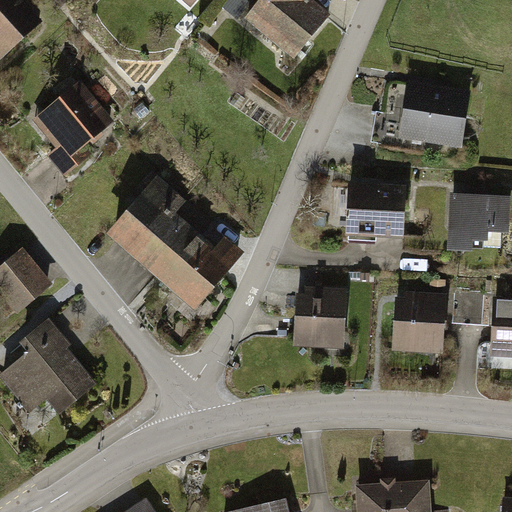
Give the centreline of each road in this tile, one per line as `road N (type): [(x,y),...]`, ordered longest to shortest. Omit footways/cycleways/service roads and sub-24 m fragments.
road 1 (residential): [(182,393),(234,328),(376,0)]
road 2 (tertiary): [(196,425),(324,404),(511,414)]
road 3 (residential): [(182,393),(0,167)]
road 4 (tertiary): [(30,511),(152,440),(196,425)]
